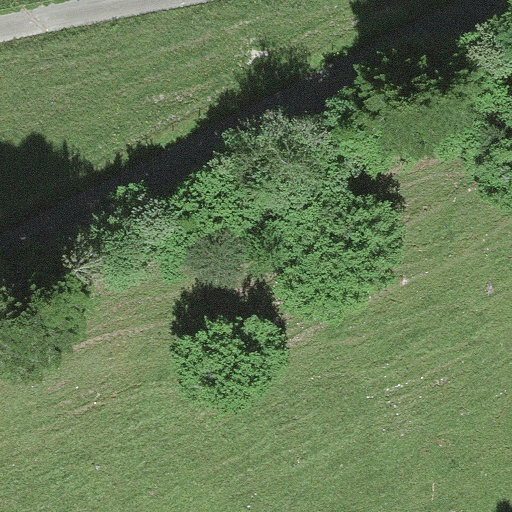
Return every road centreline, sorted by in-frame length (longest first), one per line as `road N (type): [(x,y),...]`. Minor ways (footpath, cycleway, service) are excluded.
road 1 (unclassified): [(0,266),(63,227),(511,17)]
road 2 (unclassified): [(128,0),(0,26)]
